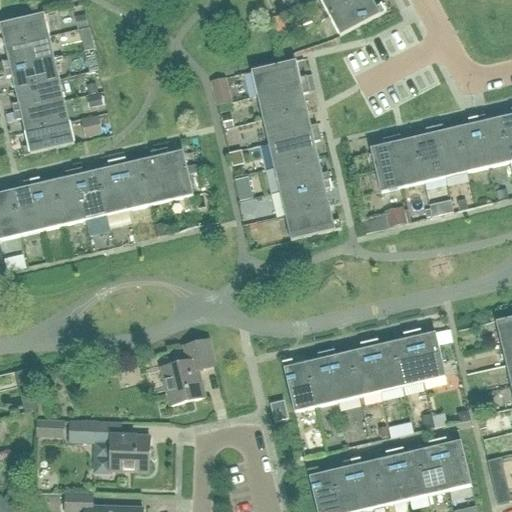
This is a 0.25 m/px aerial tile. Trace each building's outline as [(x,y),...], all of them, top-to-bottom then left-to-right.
[(318,0),(329,18),(363,0),(318,0)] [(370,0),(363,0),(329,18),(339,38),(385,14),(380,5),(375,8),(370,0)] [(0,35),(2,35),(5,48),(49,38),(44,16),(0,25),(0,35)] [(1,62),(3,71),(54,59),(49,38),(5,48),(8,61),(1,62)] [(11,78),(14,91),(59,81),(54,59),(3,71),(5,79),(11,78)] [(251,72),(257,98),(308,86),(306,77),(299,78),(296,62),(251,72)] [(11,105),(13,114),(63,102),(59,81),(14,91),(17,104),(11,105)] [(257,98),(262,122),(307,112),(304,97),(310,95),(308,86),(257,98)] [(21,120),(24,134),(68,124),(63,102),(13,114),(15,122),(21,120)] [(511,116),(511,117),(499,121),(510,165),(511,164),(511,110),(511,111),(511,116)] [(262,122),(268,147),(319,134),(317,126),(311,127),(307,112),(262,122)] [(485,117),(476,119),(488,170),(510,165),(499,121),(486,124),(485,117)] [(469,128),(456,131),(467,175),(488,170),(476,119),(468,121),(469,128)] [(109,138),(107,120),(75,124),(77,141),(109,138)] [(27,148),(21,149),(24,159),(74,147),(69,125),(24,135),(27,148)] [(442,127),(433,129),(445,180),(467,175),(456,131),(444,134),(442,127)] [(427,138),(414,141),(424,185),(445,180),(433,129),(425,131),(427,138)] [(268,147),(273,170),(318,160),(315,145),(321,143),(319,134),(268,147)] [(399,137),(391,139),(403,190),(424,185),(414,141),(401,144),(399,137)] [(403,190),(391,139),(382,141),(384,148),(370,151),(380,195),(403,190)] [(168,151),(159,153),(171,203),(193,198),(183,154),(169,157),(168,151)] [(152,161),(139,164),(150,208),(171,203),(159,153),(151,154),(152,161)] [(125,160),(116,162),(128,213),(150,208),(139,164),(126,167),(125,160)] [(318,160),(273,170),(279,194),(330,182),(328,174),(322,175),(318,160)] [(110,171),(96,174),(107,218),(128,213),(116,162),(108,164),(110,171)] [(82,170),(74,172),(85,223),(107,218),(96,174),(84,177),(82,170)] [(67,181),(54,184),(64,228),(85,223),(74,172),(65,174),(67,181)] [(39,180),(31,182),(42,233),(64,228),(54,184),(41,187),(39,180)] [(23,191),(10,194),(21,238),(42,233),(31,182),(22,185),(23,191)] [(279,194),(284,218),(329,208),(326,193),(332,191),(330,182),(279,194)] [(0,243),(21,238),(10,194),(0,196),(0,243)] [(329,208),(284,218),(290,243),(337,232),(341,231),(339,222),(333,223),(329,208)] [(402,227),(401,215),(384,215),(384,228),(402,227)] [(511,319),(494,323),(500,346),(511,342),(511,319)] [(420,332),(411,334),(423,385),(446,380),(435,335),(421,338),(420,332)] [(404,342),(391,345),(402,390),(423,385),(411,334),(403,336),(404,342)] [(161,370),(169,408),(205,400),(199,372),(215,369),(209,342),(182,348),(186,364),(161,370)] [(377,342),(368,344),(381,395),(402,390),(391,345),(379,348),(377,342)] [(511,342),(500,346),(505,367),(511,365),(511,342)] [(361,352),(349,355),(359,400),(381,395),(368,344),(360,346),(361,352)] [(334,352),(325,354),(337,405),(359,400),(349,355),(335,359),(334,352)] [(318,363),(306,366),(316,410),(337,405),(325,354),(317,356),(318,363)] [(316,410),(306,366),(293,368),(291,362),(282,364),(294,415),(316,410)] [(270,406),(274,422),(288,419),(284,402),(270,406)] [(69,425),(68,445),(96,446),(95,458),(110,458),(109,474),(148,475),(149,439),(97,437),(97,426),(69,425)] [(444,439),(436,441),(448,492),(471,487),(460,443),(446,446),(444,439)] [(429,449),(416,452),(427,497),(448,492),(436,441),(428,443),(429,449)] [(402,450),(393,452),(406,503),(427,497),(416,452),(403,456),(402,450)] [(386,460),(374,463),(384,508),(406,503),(393,452),(385,454),(386,460)] [(359,459),(351,461),(362,511),(365,511),(384,508),(374,463),(361,466),(359,459)] [(343,470),(331,473),(340,511),(362,511),(351,461),(342,463),(343,470)] [(340,511),(331,473),(318,476),(317,470),(307,472),(316,511),(340,511)] [(142,511),(92,509),(92,497),(64,496),(63,511),(142,511)]
